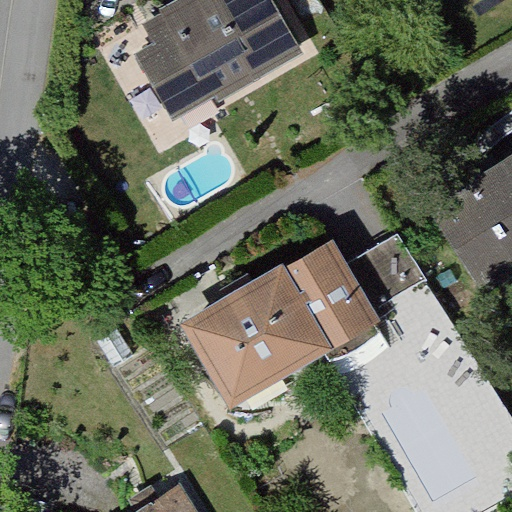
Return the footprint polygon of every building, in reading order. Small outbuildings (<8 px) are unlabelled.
[(169,0),(108,33),(160,129),(285,61),(251,0),(169,0)] [(511,142),(412,207),(467,292),(511,262),(511,142)] [(313,240),(160,330),(210,413),(363,323),(333,274),(313,240)] [(389,241),(333,274),(363,323),(420,290),(389,241)] [(118,511),(186,511),(169,482),(118,511)]
